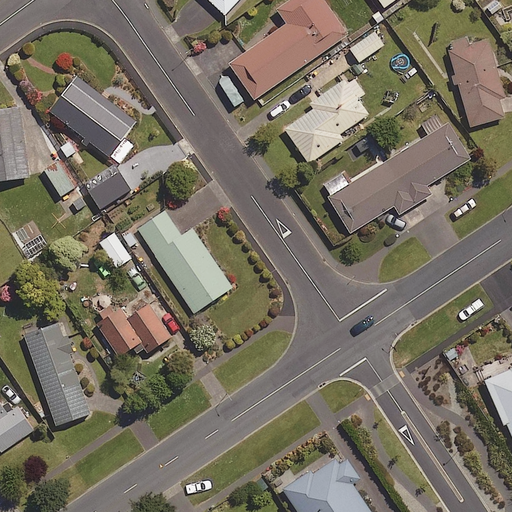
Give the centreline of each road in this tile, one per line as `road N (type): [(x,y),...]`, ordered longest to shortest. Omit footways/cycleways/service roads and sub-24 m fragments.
road 1 (residential): [(111,0),(353,339)]
road 2 (tertiary): [(353,339),(96,511)]
road 3 (tertiary): [(511,231),(353,339)]
road 4 (residential): [(385,385),(408,407),(474,511)]
road 5 (residential): [(462,511),(394,415),(385,385)]
